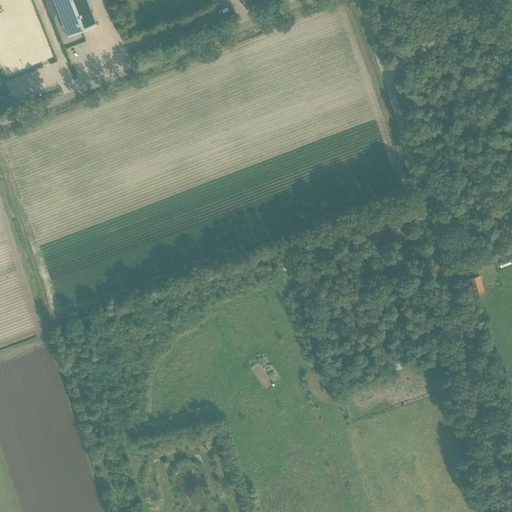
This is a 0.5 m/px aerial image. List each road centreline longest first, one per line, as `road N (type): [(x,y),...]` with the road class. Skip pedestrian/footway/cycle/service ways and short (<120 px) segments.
road 1 (unclassified): [(503,511),(382,70)]
road 2 (unclassified): [(0,133),(317,0)]
road 3 (unclassified): [(382,70),(511,9)]
